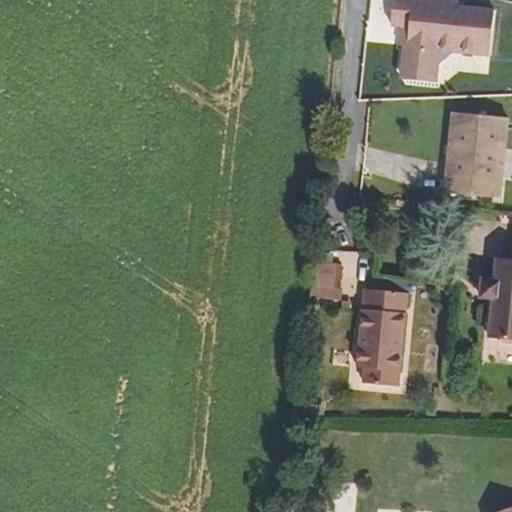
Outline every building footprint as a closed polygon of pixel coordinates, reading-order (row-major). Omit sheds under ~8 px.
[(464,0),(397,0),(393,26),(410,29),(405,78),(443,84),(446,51),(498,58),(501,9),(464,4),(464,0)] [(450,111),(442,191),(496,197),(506,117),(450,111)] [(315,298),(341,299),(342,260),(316,259),(315,298)] [(511,260),(497,260),(497,269),(511,270),(511,260)] [(511,270),(497,269),(496,282),(484,282),(481,301),(495,302),(491,339),(511,340),(511,270)] [(371,290),(404,294),(406,283),(371,279),(371,290)] [(408,296),(404,294),(371,290),(366,290),(363,309),(369,310),(364,348),(359,348),(357,368),(366,369),(365,383),(399,385),(408,296)]
